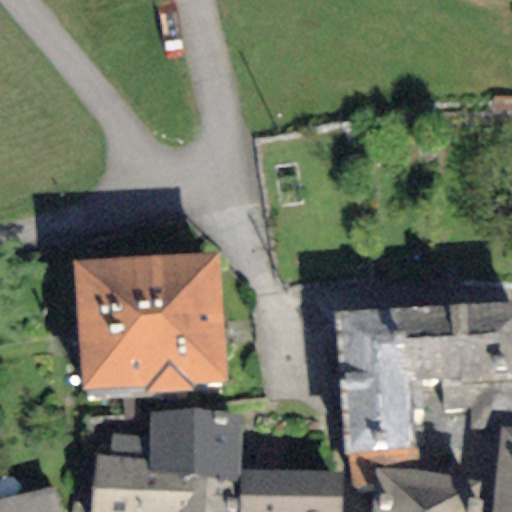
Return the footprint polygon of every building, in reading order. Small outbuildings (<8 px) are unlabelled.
[(191,383),(225,381),(217,255),(75,263),(83,390),(145,386),(145,395),(191,393),(191,383)] [(511,303),(464,306),(469,412),(511,409),(511,303)] [(445,414),(469,412),(464,306),(401,309),(406,383),(442,380),(445,414)] [(401,309),(333,312),(344,455),(411,447),(406,383),(401,309)] [(175,476),(173,511),(236,511),(237,470),(239,415),(149,411),(148,437),(145,474),(175,476)] [(490,511),(511,511),(511,427),(501,427),(490,511)] [(145,474),(148,437),(110,434),(108,457),(97,456),(93,511),(173,511),(175,476),(145,474)] [(236,511),(338,511),(340,473),(237,470),(236,511)] [(375,470),(371,511),(474,511),(480,483),(375,470)] [(0,499),(0,511),(58,511),(52,487),(0,499)]
